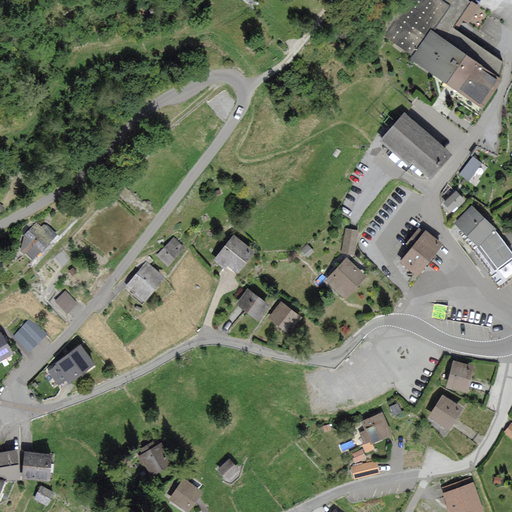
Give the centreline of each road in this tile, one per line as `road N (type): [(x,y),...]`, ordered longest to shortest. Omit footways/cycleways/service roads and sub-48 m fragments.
road 1 (unclassified): [(414,324),(378,321),(318,359),(204,340),(101,389),(21,409),(24,378),(120,271),(239,111),(241,88),(227,77),(162,100),(88,174),(0,223)]
road 2 (residential): [(511,315),(458,258),(432,204),(496,102),(509,13)]
road 3 (residential): [(511,382),(482,450),(455,468),(423,474)]
road 4 (residential): [(423,474),(373,480),(297,511)]
